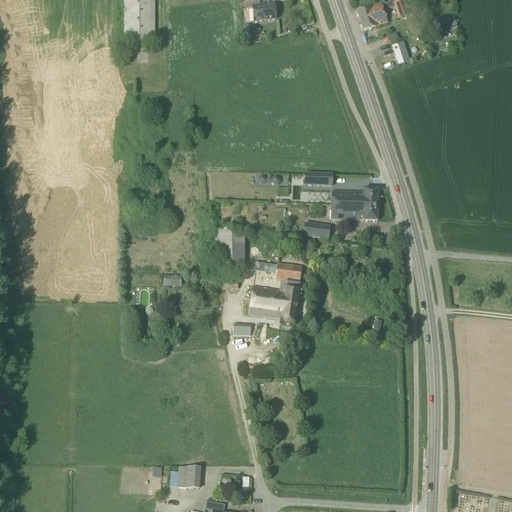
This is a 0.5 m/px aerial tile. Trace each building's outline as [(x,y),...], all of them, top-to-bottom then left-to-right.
[(122,0),(123,43),(154,42),(153,0),(122,0)] [(258,5),(257,0),(243,0),(244,10),(251,9),(253,23),(275,21),(273,6),(265,7),(265,5),(258,5)] [(407,12),(403,0),(392,4),(398,21),(413,16),(411,11),(407,12)] [(387,23),(380,5),(369,9),(369,8),(355,12),(362,32),(375,28),(375,27),(387,23)] [(243,41),(251,40),(250,27),(241,27),(243,41)] [(334,35),(335,43),(343,42),(342,34),(334,35)] [(397,46),(391,47),(397,66),(403,65),(403,64),(397,46)] [(304,174),(303,187),(331,188),(332,175),(304,174)] [(280,180),(277,177),(274,177),(271,179),(271,176),(267,176),(266,180),(264,177),(260,177),(257,179),(257,183),(260,186),(264,186),(267,183),(267,184),(270,184),(270,183),(271,183),(273,187),(277,187),(280,184),(280,180)] [(330,207),(377,209),(378,191),(362,190),(362,194),(330,193),(330,195),(315,194),(315,204),(330,204),(330,207)] [(377,223),(377,209),(330,207),(329,220),(361,221),(361,222),(377,223)] [(327,242),(329,228),(303,224),(301,238),(327,242)] [(214,275),(244,275),(244,231),(213,232),(214,275)] [(261,265),(254,264),(253,272),(260,274),(261,265)] [(276,265),(273,282),(280,283),(279,288),(279,293),(252,289),(248,316),(280,321),(279,326),(293,328),(298,290),(299,290),(301,269),(276,265)] [(166,279),(165,288),(181,288),(182,280),(166,279)] [(222,292),(237,291),(236,279),(221,280),(222,292)] [(143,312),(153,312),(153,293),(142,293),(143,312)] [(374,322),(372,331),(379,332),(381,323),(374,322)] [(197,491),(198,470),(186,470),(186,469),(177,469),(176,490),(185,491),(197,491)]
